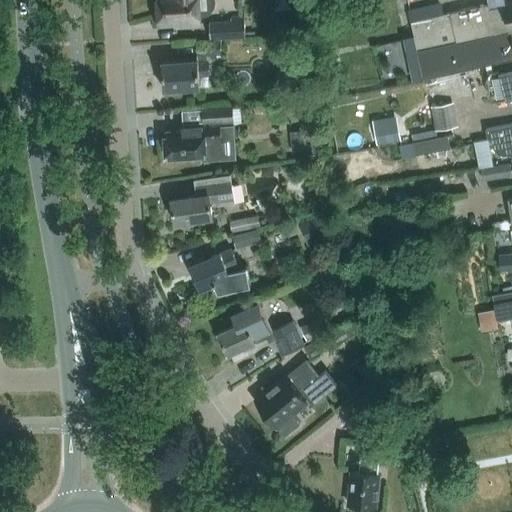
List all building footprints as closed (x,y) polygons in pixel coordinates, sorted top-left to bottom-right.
[(157,0),(159,25),(176,24),(176,27),(199,25),(198,16),(205,16),(210,12),(213,6),(212,0),(157,0)] [(438,4),(409,11),(424,79),(511,59),(511,3),(490,9),(489,4),(441,15),(438,4)] [(232,21),(209,23),(210,39),(246,37),(245,16),(232,17),(232,21)] [(301,38),(282,38),(283,54),(301,53),(301,38)] [(221,39),(196,41),(196,43),(197,54),(222,53),(221,39)] [(197,59),(162,61),(164,89),(200,86),(199,73),(208,73),(208,62),(207,62),(198,63),(198,59),(197,59)] [(511,63),(498,67),(499,70),(490,72),(486,79),(490,97),(496,101),(506,99),(507,103),(511,101),(511,63)] [(450,102),(431,107),(436,130),(455,126),(450,102)] [(221,125),(234,124),(233,107),(202,110),(203,126),(210,126),(221,125)] [(169,159),(203,156),(203,159),(224,157),(221,125),(210,126),(203,126),(183,128),(183,131),(167,132),(169,159)] [(511,125),(486,130),(488,141),(491,141),(493,145),(495,150),(498,152),(503,156),(510,157),(511,156),(511,125)] [(300,130),(302,151),(321,149),(319,128),(300,130)] [(378,145),(401,141),(399,129),(375,133),(378,145)] [(453,136),(412,142),(415,160),(417,159),(417,156),(451,151),(449,138),(454,137),(453,136)] [(489,182),(511,177),(511,164),(487,169),(489,182)] [(210,206),(235,205),(230,175),(194,180),(196,196),(171,199),(175,223),(212,218),(210,206)] [(314,213),(325,239),(339,233),(328,207),(314,213)] [(259,226),(257,214),(229,220),(231,232),(259,226)] [(494,230),(509,228),(508,219),(492,222),(494,230)] [(239,248),(262,243),(263,242),(260,232),(236,238),(239,248)] [(190,266),(201,291),(214,285),(215,288),(218,287),(219,291),(230,286),(232,290),(251,286),(247,268),(237,270),(236,268),(240,266),(232,249),(190,266)] [(511,252),(498,253),(500,270),(511,269),(511,252)] [(511,290),(492,294),(495,308),(498,321),(511,317),(511,290)] [(304,345),(294,323),(274,332),(262,303),(232,316),(237,327),(219,335),(229,356),(245,349),(246,353),(256,349),(254,345),(257,344),(257,343),(268,338),(270,343),(278,339),(283,352),(282,353),(283,354),(304,345)] [(358,335),(368,329),(361,317),(351,323),(358,335)] [(319,334),(312,319),(300,325),(307,340),(319,334)] [(351,323),(304,351),(311,363),(358,335),(351,323)] [(269,392),(257,402),(278,429),(279,428),(285,435),(298,424),(293,416),(309,404),(312,407),(338,387),(327,372),(320,378),(308,363),(288,378),(288,377),(279,384),(276,381),(266,388),(269,392)] [(356,420),(358,422),(366,433),(376,425),(368,415),(366,413),(356,420)] [(349,504),(375,506),(378,473),(376,473),(377,460),(361,458),(360,471),(352,470),(349,504)]
